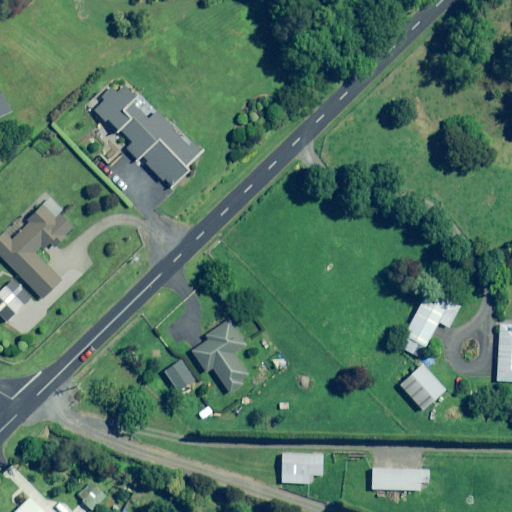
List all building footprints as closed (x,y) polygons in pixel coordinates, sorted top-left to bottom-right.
[(149,120),(120,88),(115,93),(111,89),(102,97),(105,100),(93,111),(104,123),(106,121),(118,133),(120,131),(132,143),(126,149),(137,162),(141,158),(168,188),(188,171),(185,167),(201,153),(183,133),(180,136),(158,112),(149,120)] [(0,117),(11,112),(3,95),(0,96),(0,117)] [(55,219),(42,205),(26,221),(29,223),(12,240),(4,232),(0,236),(0,256),(42,299),(61,281),(34,253),(43,244),(48,249),(71,227),(59,215),(55,219)] [(444,312),(424,300),(404,335),(425,347),(439,322),(449,328),(460,308),(450,302),(444,312)] [(247,346),(228,320),(206,335),(209,340),(192,352),(206,373),(212,369),(227,390),(248,375),(234,355),(247,346)] [(511,324),(500,324),(497,381),(511,382),(511,324)] [(194,380),(180,360),(164,372),(177,391),(194,380)] [(446,391),(422,365),(400,385),(423,412),(446,391)] [(323,456),(282,455),(281,483),(312,484),(312,475),(322,475),(323,456)] [(429,491),(429,471),(372,469),(372,490),(429,491)] [(107,499),(94,482),(78,495),(91,511),(107,499)] [(41,511),(29,500),(22,507),(17,503),(8,511),(41,511)]
